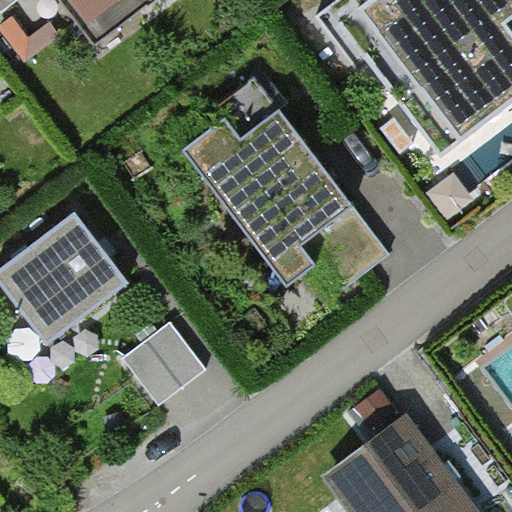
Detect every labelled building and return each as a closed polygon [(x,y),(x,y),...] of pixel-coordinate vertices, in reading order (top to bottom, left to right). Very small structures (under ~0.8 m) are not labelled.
[(135,0),(103,0),(116,16),(135,0)] [(511,0),(345,0),(321,19),(437,162),(511,102),(511,0)] [(258,91),(176,158),(277,281),(359,214),(258,91)] [(73,206),(0,261),(0,294),(46,354),(135,286),(73,206)] [(168,403),(218,368),(180,315),(130,350),(168,403)] [(389,383),(358,405),(376,431),(407,409),(389,383)] [(327,478),(352,511),(481,511),(409,417),(327,478)]
